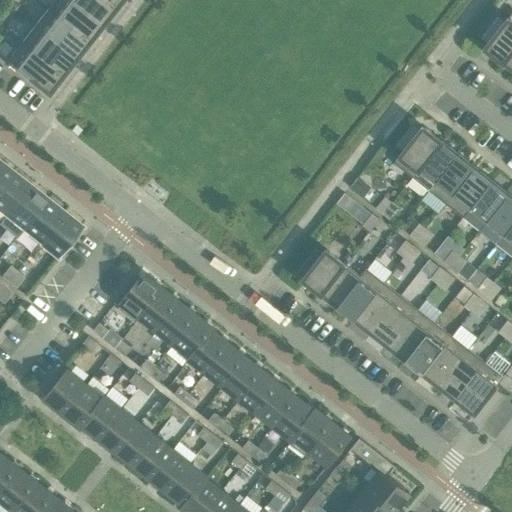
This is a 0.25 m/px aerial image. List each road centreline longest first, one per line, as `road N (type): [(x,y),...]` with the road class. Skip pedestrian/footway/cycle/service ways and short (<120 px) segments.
road 1 (residential): [(477,479),(141,215)]
road 2 (residential): [(141,215),(11,372)]
road 3 (residential): [(141,215),(0,103)]
